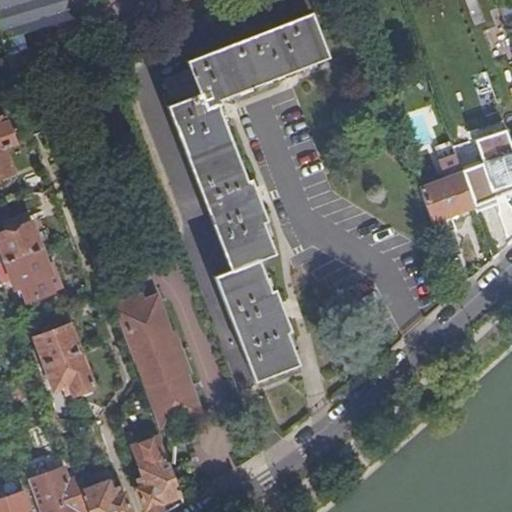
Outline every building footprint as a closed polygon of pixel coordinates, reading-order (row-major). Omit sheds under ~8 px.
[(0,0),(0,39),(15,93),(27,89),(37,86),(22,32),(52,24),(45,0),(0,0)] [(45,0),(52,24),(68,19),(62,0),(45,0)] [(214,278),(254,383),(297,365),(285,334),(289,332),(274,292),(269,294),(256,262),(274,255),(262,223),(266,221),(250,182),(247,183),(216,106),(220,104),(219,101),(327,59),(310,14),(187,63),(189,70),(164,80),(173,105),(166,107),(230,271),(214,278)] [(491,91),(479,95),(486,114),(498,110),(491,91)] [(0,148),(3,148),(14,144),(6,123),(0,125),(0,148)] [(474,208),(511,193),(511,146),(506,129),(475,139),(484,163),(461,171),(474,208)] [(451,216),(474,208),(461,171),(453,147),(451,143),(436,149),(447,179),(421,189),(439,238),(457,231),(451,216)] [(0,178),(13,173),(3,148),(0,148),(0,178)] [(41,249),(49,246),(39,220),(31,223),(41,249)] [(0,249),(5,263),(41,249),(31,223),(0,234),(0,249)] [(49,270),(41,249),(5,263),(15,289),(21,286),(26,298),(50,289),(46,278),(51,276),(49,270)] [(54,269),(49,270),(51,276),(46,278),(50,289),(60,286),(54,269)] [(188,375),(174,335),(170,336),(156,298),(142,303),(140,297),(116,307),(118,313),(117,313),(161,428),(200,414),(185,376),(188,375)] [(43,365),(79,351),(70,325),(33,339),(43,365)] [(93,389),(79,351),(43,365),(53,391),(69,385),(73,396),(93,389)] [(144,511),(170,511),(184,504),(181,496),(178,490),(174,478),(171,471),(159,438),(133,448),(147,486),(136,490),(144,511)] [(27,481),(38,511),(84,511),(87,511),(81,492),(76,479),(68,482),(63,470),(64,469),(60,458),(51,462),(54,471),(44,475),(27,481)] [(54,471),(51,462),(41,465),(44,475),(54,471)] [(171,471),(174,478),(182,476),(179,469),(171,471)] [(87,511),(130,511),(124,494),(114,498),(108,482),(81,492),(87,511)] [(0,511),(29,511),(24,493),(0,500),(0,511)]
